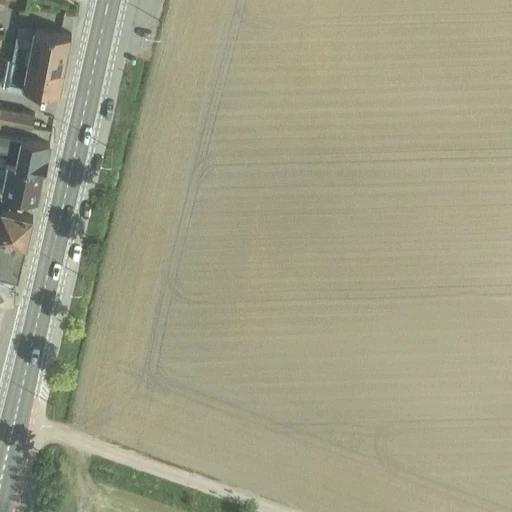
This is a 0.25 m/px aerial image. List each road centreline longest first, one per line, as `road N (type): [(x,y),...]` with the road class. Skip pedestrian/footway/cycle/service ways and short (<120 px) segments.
road 1 (primary): [(0,473),(107,0)]
road 2 (track): [(264,511),(12,420)]
